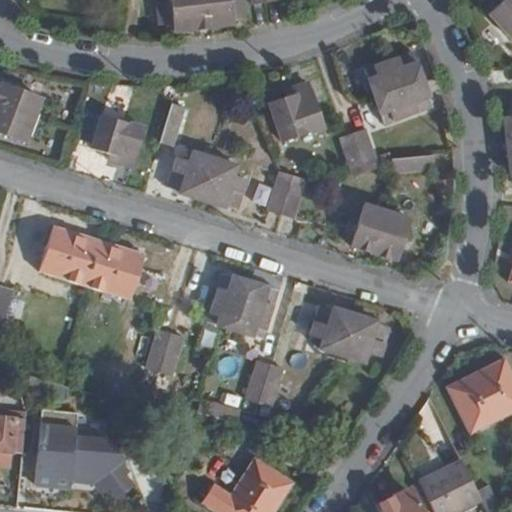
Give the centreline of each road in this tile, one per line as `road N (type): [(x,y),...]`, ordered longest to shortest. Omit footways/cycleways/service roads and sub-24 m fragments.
road 1 (residential): [(457,308),(0,167)]
road 2 (residential): [(0,39),(122,64),(228,58),(314,36),(392,0)]
road 3 (residential): [(426,0),(471,120),(477,170),(475,239),(457,308)]
road 4 (residential): [(457,308),(328,511)]
